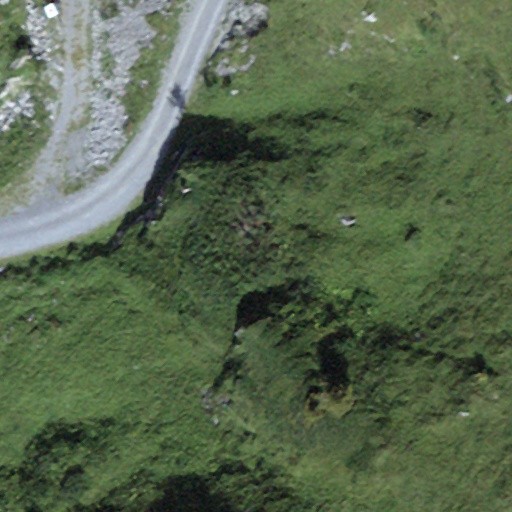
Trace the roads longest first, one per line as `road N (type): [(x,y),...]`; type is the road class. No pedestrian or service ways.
road 1 (track): [(0,233),(94,207),(146,159),(222,0)]
road 2 (track): [(31,227),(89,0)]
